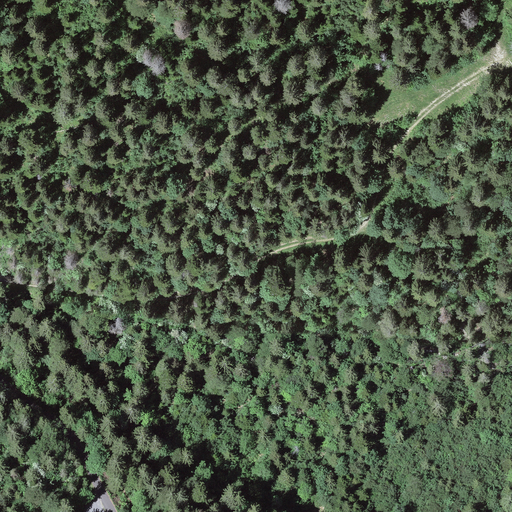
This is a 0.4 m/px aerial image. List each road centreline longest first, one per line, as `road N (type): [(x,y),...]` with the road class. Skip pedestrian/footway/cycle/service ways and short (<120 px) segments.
road 1 (track): [(0,277),(157,298),(223,282),(285,246),(344,234),(369,215),(383,164),(409,127),(490,66),(511,64)]
road 2 (track): [(0,376),(76,443),(111,511)]
